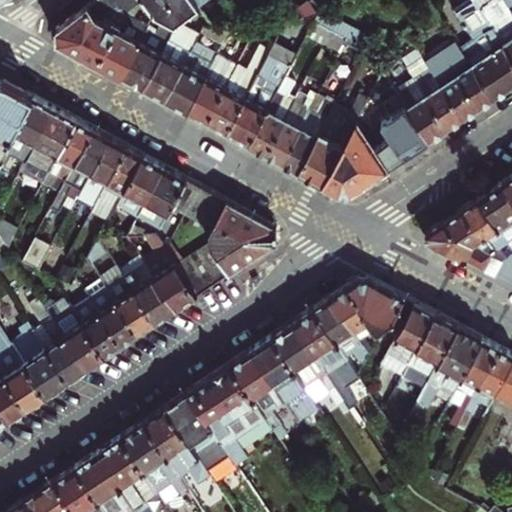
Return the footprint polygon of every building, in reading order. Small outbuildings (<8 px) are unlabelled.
[(96,59),(126,6),(120,2),(122,0),(131,0),(133,1),(134,0),(90,0),(55,26),(55,37),(75,48),(96,59)] [(148,0),(156,10),(179,20),(200,5),(196,0),(148,0)] [(476,35),(461,46),(494,95),(510,85),(511,83),(511,53),(476,0),(467,0),(452,11),(457,19),(463,16),(476,35)] [(511,8),(506,0),(476,0),(511,53),(511,8)] [(122,73),(147,27),(152,18),(134,9),(138,5),(133,1),(126,6),(96,59),(107,65),(122,73)] [(329,29),(335,17),(320,9),(314,21),(329,29)] [(281,32),(272,50),(228,130),(240,136),(250,141),(290,67),(302,44),(289,36),(303,13),(297,14),(291,15),(281,32)] [(281,32),(291,15),(275,18),(270,26),(281,32)] [(335,17),(329,29),(347,38),(352,27),(335,17)] [(200,32),(179,20),(173,31),(195,41),(198,35),(200,32)] [(164,35),(147,27),(122,73),(134,80),(144,85),(173,31),(167,29),(164,35)] [(352,27),(347,38),(364,47),(370,37),(352,27)] [(195,41),(173,31),(144,85),(156,91),(166,96),(195,41)] [(198,35),(195,41),(166,96),(177,102),(187,108),(217,54),(220,48),(198,35)] [(438,45),(445,56),(478,106),(486,101),(494,95),(461,46),(453,35),(438,45)] [(228,130),(272,50),(260,45),(248,69),(243,79),(231,74),(207,118),(219,125),(228,130)] [(236,64),(217,54),(187,108),(199,114),(207,118),(231,74),(236,64)] [(445,56),(431,66),(464,115),(471,111),(478,106),(445,56)] [(236,64),(231,74),(243,79),(248,69),(236,64)] [(431,66),(415,76),(449,125),(456,121),(464,115),(431,66)] [(259,146),(266,150),(291,102),(281,97),(284,92),(295,70),(290,67),(250,141),(259,146)] [(449,125),(415,76),(396,88),(430,138),(441,131),(449,125)] [(0,151),(2,149),(5,145),(0,141),(0,124),(12,131),(33,93),(14,83),(5,78),(0,78),(0,151)] [(294,97),(284,92),(281,97),(291,102),(294,97)] [(354,111),(360,114),(369,95),(364,92),(354,111)] [(12,131),(5,145),(2,149),(10,154),(12,155),(15,148),(27,153),(35,138),(39,141),(47,122),(43,120),(51,103),(40,97),(33,93),(12,131)] [(294,97),(291,102),(304,109),(307,103),(294,97)] [(304,109),(291,102),(266,150),(276,155),(284,160),(309,110),(312,106),(307,103),(304,109)] [(51,167),(78,118),(65,111),(51,103),(43,120),(47,122),(39,141),(35,138),(27,153),(40,159),(37,166),(33,174),(43,179),(48,171),(51,167)] [(334,105),(329,116),(343,124),(349,113),(334,105)] [(312,106),(309,110),(321,118),(323,113),(312,106)] [(321,118),(309,110),(284,160),(294,165),(301,169),(329,116),(323,113),(321,118)] [(343,124),(329,116),(301,169),(313,175),(325,182),(357,119),(349,113),(343,124)] [(67,176),(94,127),(86,122),(78,118),(51,167),(67,176)] [(389,166),(357,119),(325,182),(340,190),(352,190),(375,175),(389,166)] [(100,130),(94,127),(67,176),(82,184),(109,135),(100,130)] [(100,193),(127,145),(118,140),(109,135),(82,184),(100,193)] [(136,149),(127,145),(100,193),(118,202),(144,154),(136,149)] [(10,154),(2,149),(0,151),(0,156),(7,159),(10,154)] [(40,159),(27,153),(24,160),(37,166),(40,159)] [(144,154),(118,202),(138,213),(165,165),(153,159),(144,154)] [(164,222),(172,207),(188,177),(175,171),(165,165),(138,213),(161,225),(164,222)] [(51,167),(48,171),(65,181),(67,176),(51,167)] [(511,174),(503,180),(511,193),(511,174)] [(80,189),(82,184),(67,176),(65,181),(80,189)] [(172,207),(184,214),(202,185),(195,181),(188,177),(172,207)] [(477,197),(508,241),(511,237),(511,193),(503,180),(491,188),(477,197)] [(97,199),(100,193),(82,184),(80,189),(97,199)] [(184,214),(200,223),(215,192),(212,191),(202,185),(184,214)] [(200,223),(211,229),(229,200),(221,196),(215,192),(200,223)] [(115,208),(118,202),(100,193),(97,199),(115,208)] [(511,260),(511,246),(508,241),(477,197),(469,202),(459,209),(511,261),(511,260)] [(210,240),(190,253),(212,283),(234,268),(277,240),(278,226),(229,200),(211,229),(210,240)] [(115,208),(114,210),(135,220),(138,213),(118,202),(115,208)] [(454,213),(445,218),(454,233),(508,264),(511,261),(459,209),(454,213)] [(454,233),(445,218),(436,225),(427,230),(428,239),(511,283),(511,260),(511,261),(508,264),(454,233)] [(134,245),(145,226),(135,220),(127,235),(134,245)] [(169,225),(164,222),(161,225),(158,232),(163,239),(164,241),(169,238),(166,231),(169,225)] [(164,241),(163,239),(141,255),(144,260),(167,246),(164,241)] [(167,246),(144,260),(176,307),(187,300),(197,293),(177,261),(167,246)] [(212,283),(190,253),(177,261),(197,293),(205,288),(212,283)] [(144,260),(141,255),(120,268),(123,272),(124,274),(144,260)] [(144,260),(124,274),(156,321),(165,315),(176,307),(144,260)] [(156,321),(124,274),(123,272),(106,283),(139,331),(146,327),(156,321)] [(328,296),(352,332),(369,321),(372,326),(376,334),(389,330),(397,335),(415,302),(370,276),(357,277),(342,287),(328,296)] [(106,283),(90,294),(124,342),(131,337),(139,331),(106,283)] [(124,342),(90,294),(72,306),(81,321),(104,355),(112,349),(124,342)] [(338,341),(352,332),(328,296),(322,300),(314,306),(338,341)] [(406,342),(419,348),(437,313),(425,307),(415,302),(397,335),(385,358),(391,362),(395,354),(400,356),(406,342)] [(72,306),(62,313),(71,327),(81,321),(72,306)] [(349,359),(338,341),(314,306),(306,311),(293,320),(345,397),(352,392),(344,379),(335,367),(349,359)] [(104,355),(81,321),(71,327),(62,313),(59,308),(51,314),(87,366),(95,361),(104,355)] [(408,393),(420,399),(460,325),(449,319),(437,313),(419,348),(411,363),(409,366),(419,371),(413,384),(408,393)] [(87,366),(51,314),(42,320),(54,338),(46,343),(69,377),(78,372),(87,366)] [(33,326),(46,343),(54,338),(42,320),(33,326)] [(338,402),(345,397),(293,320),(284,326),(273,333),(307,386),(321,377),(329,390),(338,402)] [(355,336),(372,326),(369,321),(352,332),(355,336)] [(460,325),(420,399),(430,405),(437,393),(435,382),(454,393),(456,390),(485,339),(471,331),(460,325)] [(0,338),(7,348),(0,352),(0,367),(26,406),(36,400),(46,393),(23,360),(10,341),(0,326),(0,338)] [(35,352),(23,360),(46,393),(57,386),(69,377),(46,343),(33,326),(21,333),(35,352)] [(21,333),(10,341),(23,360),(35,352),(21,333)] [(297,394),(307,386),(273,333),(264,339),(252,347),(295,411),(301,421),(311,416),(297,394)] [(461,420),(467,409),(501,348),(493,344),(485,339),(456,390),(464,395),(455,415),(461,420)] [(400,356),(411,363),(419,348),(406,342),(400,356)] [(369,343),(363,347),(368,356),(373,346),(369,343)] [(290,415),(295,411),(252,347),(243,353),(231,361),(267,416),(280,435),(288,430),(280,414),(287,411),(290,415)] [(501,348),(467,409),(473,412),(479,402),(489,410),(497,395),(511,367),(511,353),(509,352),(501,348)] [(335,367),(344,379),(357,370),(349,359),(335,367)] [(188,390),(237,463),(250,454),(238,436),(255,424),(267,416),(231,361),(214,372),(188,390)] [(409,366),(402,379),(413,384),(419,371),(409,366)] [(26,406),(0,367),(0,401),(11,416),(18,412),(26,406)] [(511,367),(497,395),(511,403),(511,367)] [(321,377),(307,386),(315,397),(329,390),(321,377)] [(241,469),(237,463),(188,390),(176,397),(165,405),(198,454),(212,445),(223,463),(231,476),(241,469)] [(11,416),(0,401),(0,423),(1,423),(11,416)] [(198,454),(165,405),(155,412),(144,419),(176,467),(187,460),(199,479),(209,492),(220,486),(210,472),(198,454)] [(189,486),(176,467),(144,419),(133,426),(120,435),(158,491),(166,502),(189,486)] [(158,491),(120,435),(112,441),(97,450),(138,511),(147,511),(141,502),(158,491)] [(212,445),(198,454),(210,472),(223,463),(212,445)] [(138,511),(97,450),(88,456),(75,465),(106,511),(124,511),(129,509),(131,511),(138,511)] [(176,467),(189,486),(199,479),(187,460),(176,467)] [(106,511),(75,465),(66,471),(55,478),(77,511),(106,511)] [(77,511),(55,478),(47,484),(37,491),(51,511),(77,511)] [(19,503),(4,511),(51,511),(37,491),(19,503)]
